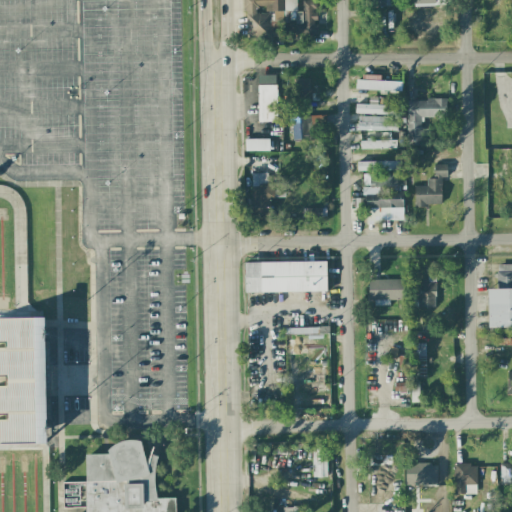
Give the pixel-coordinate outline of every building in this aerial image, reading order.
[(258,121),(277,121),(276,75),(257,75),(258,121)] [(380,77),(356,76),(355,89),(401,91),(401,82),(380,81),(380,77)] [(295,104),(310,103),(309,79),(294,79),(295,104)] [(376,97),(369,97),(369,105),(355,104),(355,114),(400,115),(400,106),(376,105),(376,97)] [(446,117),(446,99),(406,100),(406,146),(423,146),(423,117),(446,117)] [(313,132),(325,131),(324,115),(300,117),(301,140),(314,139),(313,132)] [(396,131),(397,117),(358,116),(357,130),(396,131)] [(269,139),(245,139),(245,151),(269,151),(269,139)] [(396,148),(396,140),(360,141),(360,149),(396,148)] [(357,162),(357,171),(402,170),(402,161),(357,162)] [(414,186),(415,205),(441,205),(441,177),(447,177),(447,164),(433,164),(434,179),(426,179),(427,186),(414,186)] [(403,222),(403,179),(396,179),(396,172),(364,172),(364,222),(403,222)] [(251,220),(269,220),(269,197),(284,197),(283,184),(268,184),(268,173),(251,173),(251,220)] [(326,209),(307,208),(307,217),(326,217),(326,209)] [(244,262),(244,292),(326,291),(326,261),(244,262)] [(488,328),(511,327),(511,264),(496,265),(497,289),(488,289),(488,328)] [(435,279),(418,278),(418,306),(435,307),(435,279)] [(403,279),(368,279),(369,305),(389,305),(389,299),(403,299),(403,279)] [(0,314),(9,314),(9,317),(43,317),(44,365),(44,396),(45,443),(8,444),(8,448),(0,447),(0,314)] [(288,354),(313,354),(313,339),(288,339),(288,354)] [(425,377),(426,344),(415,343),(414,377),(425,377)] [(302,372),(302,387),(309,387),(309,391),(324,391),(323,371),(302,372)] [(419,383),(410,383),(410,402),(419,402),(419,383)] [(312,477),(327,477),(326,445),(311,446),(312,477)] [(77,511),(77,454),(156,452),(158,498),(176,498),(176,511),(77,511)] [(437,485),(437,464),(406,463),(405,485),(437,485)] [(511,463),(500,464),(501,485),(511,484),(511,463)] [(454,494),(477,494),(476,464),(453,464),(454,494)]
